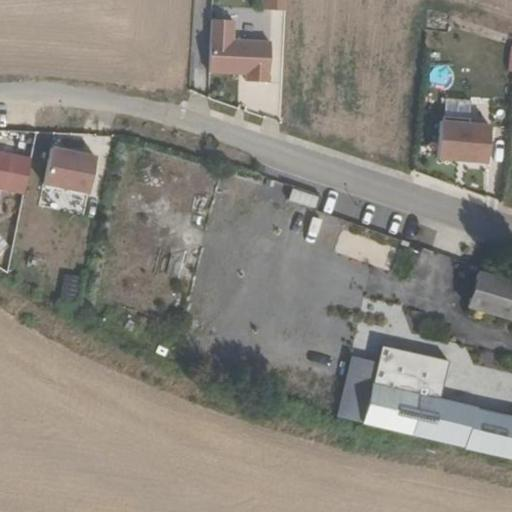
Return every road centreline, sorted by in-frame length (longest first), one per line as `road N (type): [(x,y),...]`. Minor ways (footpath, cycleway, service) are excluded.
road 1 (track): [(0,284),(95,350),(511,478)]
road 2 (unclassified): [(0,94),(57,90),(169,115),(511,228)]
